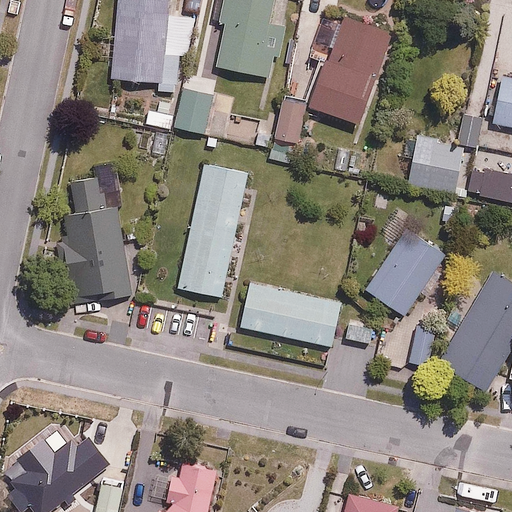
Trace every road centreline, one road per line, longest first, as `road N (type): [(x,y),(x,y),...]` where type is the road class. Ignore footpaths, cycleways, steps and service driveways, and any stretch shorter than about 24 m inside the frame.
road 1 (residential): [(511,457),(0,349)]
road 2 (residential): [(49,0),(0,233)]
